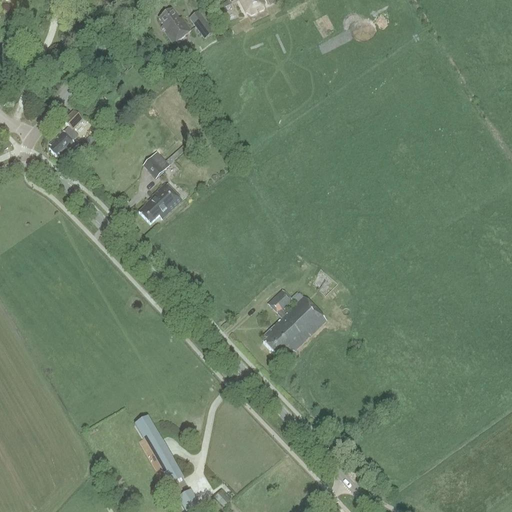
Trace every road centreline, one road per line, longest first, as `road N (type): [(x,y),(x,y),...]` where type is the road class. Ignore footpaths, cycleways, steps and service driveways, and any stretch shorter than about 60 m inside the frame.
road 1 (tertiary): [(24,165),(88,206),(348,482)]
road 2 (unclassified): [(32,141),(128,15),(151,0)]
